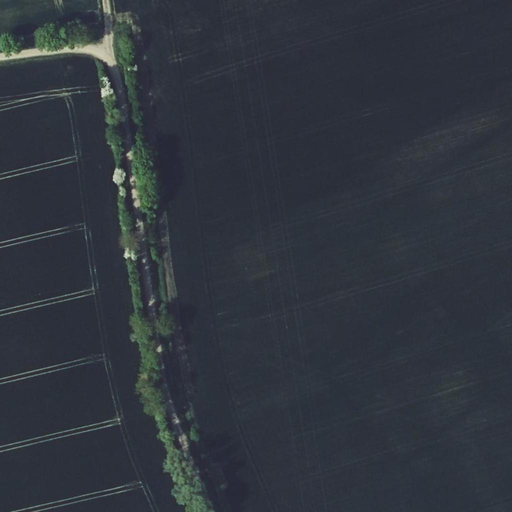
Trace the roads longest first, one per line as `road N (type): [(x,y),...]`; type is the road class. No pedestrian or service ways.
road 1 (unclassified): [(211,511),(162,373),(116,69)]
road 2 (unclassified): [(0,56),(82,47),(116,69)]
